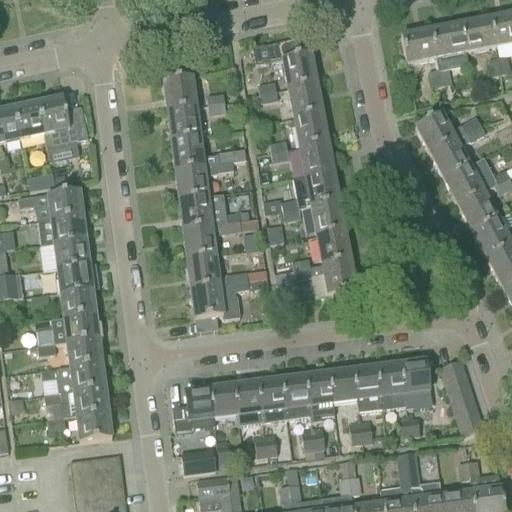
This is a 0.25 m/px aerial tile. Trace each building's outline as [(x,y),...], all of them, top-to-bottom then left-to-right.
[(511,19),(488,24),(493,53),(511,49),(511,19)] [(488,24),(458,30),(464,58),(493,53),(488,24)] [(458,30),(429,36),(434,64),(436,76),(437,76),(440,93),(448,91),(443,63),(464,58),(458,30)] [(434,64),(429,36),(399,42),(404,70),(434,64)] [(301,44),(251,54),(254,71),(280,66),(286,95),(314,90),(309,60),(305,60),(301,44)] [(504,63),(496,65),(499,81),(507,79),(504,63)] [(499,81),(496,65),(487,66),(491,83),(499,81)] [(437,76),(436,76),(428,78),(432,94),(440,93),(437,76)] [(165,117),(194,113),(190,83),(161,87),(165,117)] [(258,101),(274,97),(273,89),(256,92),(258,101)] [(320,119),(314,90),(286,95),(292,125),(320,119)] [(274,97),(258,101),(259,109),(276,106),(274,97)] [(206,112),(223,110),(222,101),(205,103),(206,112)] [(61,104),(36,109),(43,141),(42,141),(45,155),(48,154),(52,157),(66,154),(68,150),(86,146),(79,114),(64,117),(61,104)] [(43,141),(36,109),(12,114),(18,146),(42,141),(43,141)] [(224,118),(223,110),(206,112),(207,120),(224,118)] [(198,143),(194,113),(165,117),(169,147),(198,143)] [(0,150),(18,146),(12,114),(0,116),(0,150)] [(326,149),(320,119),(292,125),(297,154),(326,149)] [(453,146),(439,119),(413,133),(428,160),(453,146)] [(464,140),(479,132),(474,125),(460,133),(464,140)] [(453,146),(428,160),(442,186),(467,172),(457,154),(483,140),(479,132),(464,140),(453,146)] [(201,164),(198,143),(169,147),(173,177),(202,173),(214,171),(231,169),(229,161),(201,164)] [(269,160),(286,156),(284,148),(267,151),(269,160)] [(331,178),(326,149),(297,154),(303,183),(331,178)] [(287,165),(286,156),(269,160),(271,168),(287,165)] [(6,161),(0,162),(0,180),(9,178),(6,161)] [(202,173),(173,177),(177,206),(206,203),(203,182),(215,180),(232,178),(231,169),(214,171),(202,173)] [(482,199),(467,172),(442,186),(456,213),(482,199)] [(492,193),(507,185),(503,177),(488,185),(492,193)] [(295,207),(279,210),(278,206),(261,209),(263,222),(280,219),(280,218),(297,216),(309,213),(337,208),(331,178),(303,183),(291,186),(295,207)] [(50,179),(26,185),(29,197),(53,194),(50,179)] [(63,181),(52,183),(54,194),(65,192),(63,181)] [(511,193),(507,185),(492,193),(496,201),(511,193)] [(49,227),(81,222),(78,197),(45,201),(49,227)] [(496,225),(482,199),(456,213),(471,239),(496,225)] [(34,213),(33,203),(16,205),(18,215),(34,213)] [(209,224),(206,203),(177,206),(181,236),(238,229),(237,220),(221,222),(209,224)] [(343,237),(337,208),(309,213),(314,242),(343,237)] [(280,218),(280,219),(282,227),(299,224),(297,216),(280,218)] [(507,219),(496,225),(471,239),(485,265),(511,250),(511,240),(506,244),(502,237),(511,232),(511,228),(507,219)] [(81,222),(49,227),(36,228),(40,253),(52,251),(85,247),(81,222)] [(255,227),(238,229),(181,236),(185,266),(214,262),(211,241),(256,235),(255,227)] [(348,266),(343,237),(314,242),(320,272),(348,266)] [(85,247),(52,251),(55,276),(88,272),(85,247)] [(511,250),(485,265),(499,292),(511,284),(511,250)] [(216,283),(214,262),(185,266),(189,295),(246,288),(246,287),(245,279),(228,282),(216,283)] [(292,277),(308,274),(307,266),(290,269),(292,277)] [(320,272),(308,274),(292,277),(293,286),(322,280),(326,302),(354,297),(348,266),(320,272)] [(88,272),(55,276),(58,300),(91,296),(88,272)] [(6,282),(0,282),(0,306),(17,305),(14,281),(6,282)] [(511,284),(499,292),(511,315),(511,284)] [(246,288),(189,295),(193,326),(220,322),(221,326),(238,324),(235,303),(232,300),(231,299),(234,296),(237,298),(266,294),(265,285),(246,287),(246,288)] [(94,321),(91,296),(58,300),(61,325),(94,321)] [(31,313),(47,311),(46,301),(30,303),(31,313)] [(94,321),(61,325),(33,328),(34,338),(51,336),(53,351),(65,349),(97,345),(94,321)] [(101,370),(97,345),(65,349),(68,374),(101,370)] [(54,360),(53,351),(36,353),(37,362),(54,360)] [(423,368),(399,371),(403,400),(427,397),(423,368)] [(442,387),(462,380),(459,368),(438,374),(442,387)] [(101,370),(68,374),(39,377),(40,386),(54,385),(56,400),(71,398),(71,399),(104,394),(101,370)] [(403,400),(399,371),(375,374),(380,416),(404,413),(403,400)] [(375,374),(351,377),(355,406),(356,420),(380,417),(380,416),(375,374)] [(355,406),(351,377),(327,380),(331,409),(355,406)] [(327,380),(303,383),(309,429),(320,428),(319,424),(332,422),(331,409),(327,380)] [(462,380),(442,387),(446,398),(466,391),(462,380)] [(309,429),(303,383),(280,386),(283,415),(285,426),(308,423),(309,429)] [(280,386),(256,389),(259,418),(261,429),(273,428),(271,416),(283,415),(280,386)] [(259,418),(256,389),(232,392),(236,421),(259,418)] [(470,403),(466,391),(446,398),(450,410),(470,403)] [(232,392),(208,395),(212,424),(236,421),(232,392)] [(212,424),(208,395),(207,396),(207,395),(204,393),(197,393),(195,396),(195,397),(184,399),(185,413),(170,415),(173,438),(186,436),(189,431),(188,427),(212,424)] [(71,398),(56,400),(42,402),(43,412),(60,410),(62,425),(74,423),(107,419),(104,394),(71,399),(71,398)] [(470,403),(450,410),(454,421),(474,414),(470,403)] [(21,405),(7,407),(9,420),(17,419),(22,413),(21,405)] [(478,426),(474,414),(454,421),(457,433),(478,426)] [(110,444),(107,419),(74,423),(78,448),(110,444)] [(405,421),(408,442),(418,440),(415,419),(405,421)] [(401,427),(395,427),(397,443),(408,442),(405,421),(401,421),(401,427)] [(63,434),(62,425),(46,426),(47,436),(63,434)] [(357,427),(360,448),(370,446),(368,426),(357,427)] [(478,426),(457,433),(461,445),(481,438),(478,426)] [(360,448),(357,427),(347,428),(350,449),(360,448)] [(310,433),(312,454),(323,453),(320,432),(310,433)] [(312,454),(310,433),(299,435),(302,455),(312,454)] [(262,439),(265,460),(275,459),(272,438),(262,439)] [(265,460),(262,439),(252,441),(254,462),(265,460)] [(225,446),(214,448),(217,469),(228,467),(225,446)] [(179,462),(182,481),(214,477),(211,458),(179,462)] [(94,478),(119,474),(118,462),(93,465),(94,478)] [(94,478),(93,465),(68,468),(69,481),(94,478)] [(469,498),(471,511),(502,511),(500,494),(478,497),(474,468),(466,469),(468,486),(469,498)] [(468,486),(466,469),(457,470),(459,487),(468,486)] [(414,473),(406,474),(406,477),(410,511),(440,511),(440,502),(438,489),(417,492),(415,476),(414,473)] [(121,486),(119,474),(94,478),(96,490),(121,486)] [(400,494),(378,497),(380,510),(380,511),(410,511),(406,477),(406,474),(397,475),(398,478),(400,494)] [(94,478),(69,481),(71,493),(96,490),(94,478)] [(238,511),(234,483),(226,484),(229,511),(238,511)] [(229,511),(226,484),(195,488),(197,506),(219,503),(219,511),(229,511)] [(355,484),(347,485),(349,502),(357,501),(355,484)] [(338,486),(340,503),(319,506),(319,511),(350,511),(349,502),(347,485),(338,486)] [(122,498),(121,486),(96,490),(97,502),(122,498)] [(96,490),(71,493),(72,505),(97,502),(96,490)] [(287,493),(289,510),(298,509),(296,492),(287,493)] [(289,510),(287,493),(279,494),(281,511),(289,510)] [(122,498),(97,502),(98,511),(112,511),(124,511),(122,498)] [(471,511),(469,498),(440,502),(440,511),(471,511)] [(98,511),(97,502),(72,505),(73,511),(98,511)]
